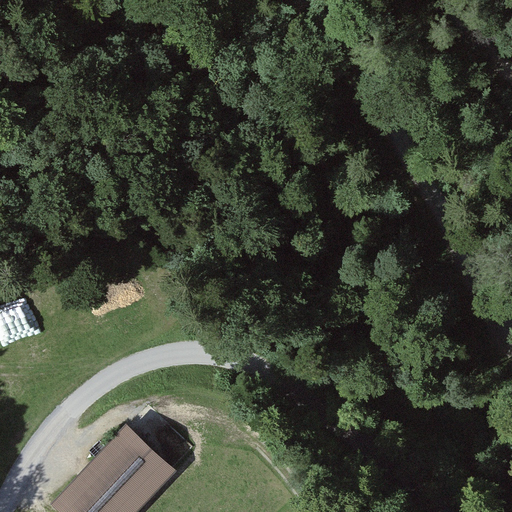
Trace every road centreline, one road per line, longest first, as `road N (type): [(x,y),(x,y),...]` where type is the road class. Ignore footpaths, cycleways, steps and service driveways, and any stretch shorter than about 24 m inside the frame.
road 1 (unclassified): [(5,511),(43,440),(98,384),(156,358),(210,351),(262,366),(440,511)]
road 2 (unclassified): [(511,327),(422,190),(341,29),(309,0)]
